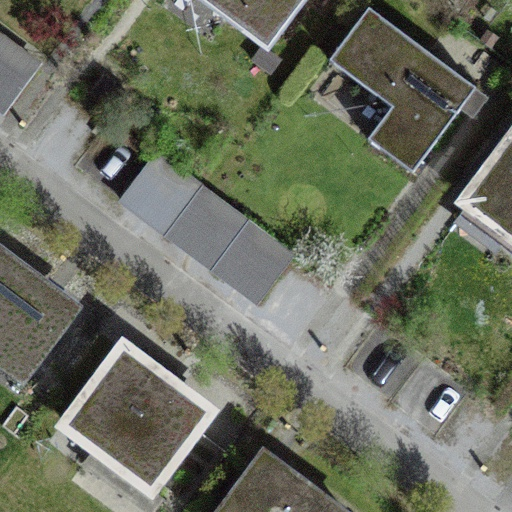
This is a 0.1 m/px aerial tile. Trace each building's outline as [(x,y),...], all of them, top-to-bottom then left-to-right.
[(323,0),(188,0),(278,64),(323,0)] [(476,89),(361,7),(324,58),(391,105),(364,142),(413,177),(476,89)] [(40,70),(0,40),(0,110),(6,115),(40,70)] [(511,138),(455,214),(511,255),(511,138)] [(293,259),(156,156),(122,200),(145,218),(196,256),(239,288),(260,304),(293,259)] [(83,324),(0,264),(0,378),(30,400),(83,324)] [(220,426),(124,350),(59,440),(164,511),(220,426)] [(327,511),(265,466),(232,511),(327,511)]
